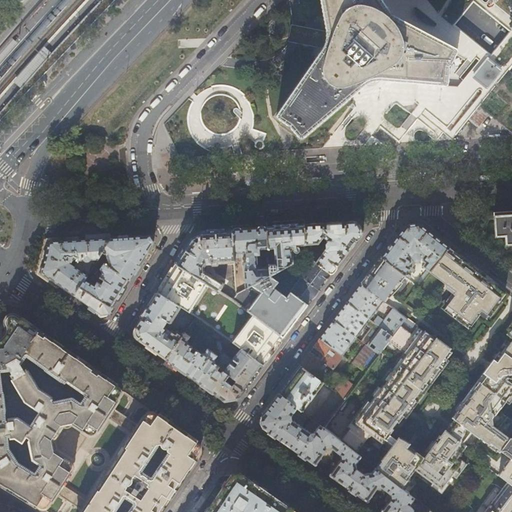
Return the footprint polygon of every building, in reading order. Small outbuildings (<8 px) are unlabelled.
[(454,52),(459,42),(445,37),(391,15),(380,0),(320,0),(323,16),(324,22),(325,29),(326,33),(326,40),(323,46),(309,67),(293,91),(281,109),(276,116),(282,121),(284,122),(290,126),(295,132),(296,133),(301,139),(352,95),(365,84),(372,81),(379,80),(417,83),(447,85),(449,63),(454,52)] [(481,105),(488,97),(508,70),(506,68),(491,56),(475,43),(453,25),(455,22),(457,19),(471,1),(472,0),(380,0),(391,15),(445,37),(459,42),(454,52),(469,60),(471,62),(476,56),(480,59),(458,85),(454,85),(447,85),(417,83),(416,90),(415,102),(414,104),(410,109),(409,110),(415,114),(418,117),(399,143),(409,143),(425,141),(436,141),(443,132),(452,140),(470,118),(480,106),(481,105)] [(511,0),(494,0),(494,1),(492,0),(472,0),(471,1),(510,33),(511,30),(511,0)] [(285,28),(285,25),(284,23),(282,20),(280,19),(277,18),(274,19),(271,20),(269,22),(268,25),(268,27),(268,30),(270,33),(272,35),(275,36),(278,36),(280,35),(283,33),(285,31),(285,28)] [(298,24),(291,23),(288,40),(301,42),(310,44),(323,46),(326,40),(326,33),(325,29),(313,27),(304,25),(302,25),(298,24)] [(511,30),(510,33),(503,43),(496,51),(494,53),(491,56),(506,68),(508,70),(511,67),(511,65),(511,30)] [(310,44),(310,42),(302,41),(301,42),(300,49),(309,51),(310,44)] [(449,63),(447,85),(454,85),(458,85),(480,59),(476,56),(471,62),(469,60),(454,52),(449,63)] [(511,72),(508,70),(488,97),(480,106),(511,132),(511,72)] [(379,127),(399,143),(418,117),(415,114),(409,110),(410,109),(414,104),(415,102),(416,90),(417,83),(379,80),(372,81),(365,84),(352,95),(353,98),(353,100),(354,101),(355,107),(353,110),(354,111),(356,112),(352,117),(354,119),(346,130),(345,131),(344,133),(344,135),(345,137),(347,139),(350,140),(352,140),(354,140),(355,139),(356,139),(364,129),(368,132),(371,134),(372,135),(364,145),(373,145),(383,144),(372,135),(376,131),(379,127)] [(474,122),(479,126),(496,106),(495,105),(496,104),(492,100),(488,97),(481,105),(480,106),(470,118),(474,122)] [(190,153),(190,152),(190,150),(189,149),(188,148),(187,147),(186,147),(184,147),(183,148),(182,149),(181,151),(181,152),(182,154),(182,155),(184,156),(185,156),(187,156),(188,155),(189,154),(190,153)] [(511,244),(511,211),(510,211),(494,212),(495,237),(505,237),(506,245),(511,244)] [(362,233),(356,222),(349,222),(318,224),(304,225),(305,244),(317,243),(321,239),(324,241),(325,239),(328,240),(325,244),(325,247),(315,262),(331,274),(344,256),(362,233)] [(413,224),(406,225),(393,242),(381,258),(405,276),(407,276),(409,274),(407,272),(409,269),(413,272),(415,270),(409,264),(412,261),(412,258),(409,256),(412,252),(414,259),(417,261),(419,258),(418,253),(419,253),(422,256),(421,257),(421,260),(424,262),(421,265),(426,270),(416,283),(418,285),(430,271),(449,247),(437,237),(418,223),(413,224)] [(305,244),(304,225),(285,226),(266,228),(268,248),(269,266),(270,275),(292,263),(292,256),(305,256),(305,244)] [(270,275),(269,266),(257,267),(256,250),(268,248),(266,228),(249,229),(232,230),(233,254),(242,253),(242,254),(245,289),(269,276),(270,275)] [(219,291),(224,284),(205,271),(204,267),(206,264),(210,264),(211,266),(216,265),(218,263),(234,262),(233,259),(233,254),(232,230),(213,231),(201,232),(192,238),(184,250),(175,264),(219,291)] [(115,260),(112,262),(109,266),(104,263),(100,268),(102,272),(99,277),(104,280),(101,284),(96,281),(94,285),(87,281),(89,278),(86,276),(80,286),(112,308),(120,295),(153,242),(149,235),(127,237),(110,238),(102,251),(105,253),(106,252),(114,257),(115,260)] [(87,272),(86,274),(71,263),(74,258),(77,261),(84,260),(84,261),(85,261),(86,262),(87,262),(88,262),(89,261),(90,261),(90,260),(97,259),(100,254),(102,251),(110,238),(88,239),(86,240),(49,242),(48,247),(47,252),(46,257),(41,272),(59,284),(74,295),(80,286),(86,276),(90,270),(87,268),(85,271),(87,272)] [(49,242),(46,242),(38,271),(41,272),(46,257),(47,252),(48,247),(49,242)] [(461,256),(460,257),(457,254),(449,247),(430,271),(454,290),(443,305),(469,325),(481,310),(490,317),(501,302),(499,300),(504,294),(496,287),(498,285),(494,282),(487,277),(485,275),(483,277),(461,260),(463,258),(461,256)] [(102,256),(100,254),(97,259),(90,270),(94,272),(102,261),(100,260),(102,256)] [(391,294),(405,276),(381,258),(369,274),(361,284),(382,300),(389,292),(391,294)] [(324,283),(331,274),(315,262),(313,261),(301,276),(318,290),(324,283)] [(270,355),(283,338),(232,299),(219,291),(175,264),(166,279),(157,292),(181,307),(214,330),(229,341),(240,349),(262,365),(270,355)] [(287,289),(283,286),(279,292),(274,288),(278,283),(269,276),(245,289),(236,294),(232,299),(283,338),(294,322),(308,304),(291,292),(287,298),(286,297),(283,295),(287,289)] [(313,298),(318,290),(301,276),(290,291),(291,292),(308,304),(313,298)] [(369,319),(382,300),(361,284),(354,293),(347,303),(369,319)] [(109,313),(112,308),(80,286),(74,295),(90,306),(101,314),(109,313)] [(171,323),(181,307),(157,292),(144,313),(135,327),(138,340),(151,349),(166,359),(182,336),(177,332),(177,330),(174,328),(170,333),(166,331),(169,327),(165,324),(162,328),(159,325),(162,318),(169,323),(171,323)] [(389,292),(382,300),(385,302),(391,294),(389,292)] [(388,341),(391,336),(380,327),(369,319),(347,303),(341,311),(334,320),(333,321),(355,337),(366,345),(377,354),(388,341)] [(391,336),(405,318),(393,309),(380,327),(391,336)] [(120,397),(121,392),(121,390),(120,389),(119,388),(107,379),(48,338),(46,336),(48,334),(18,313),(15,312),(13,312),(10,312),(6,315),(2,318),(2,322),(6,322),(6,330),(5,333),(2,337),(0,338),(0,483),(42,508),(44,509),(47,508),(49,507),(52,503),(53,503),(60,491),(73,469),(74,467),(73,465),(72,463),(54,451),(53,442),(62,427),(71,425),(86,435),(89,436),(91,436),(93,435),(95,434),(97,431),(98,432),(110,413),(117,401),(120,397)] [(388,341),(405,355),(382,385),(381,385),(380,385),(368,402),(369,403),(355,422),(353,421),(339,440),(355,453),(368,437),(380,445),(383,442),(388,436),(387,435),(392,429),(391,427),(395,421),(397,422),(398,421),(402,415),(401,414),(407,406),(407,405),(409,406),(414,399),(413,398),(418,391),(419,389),(421,390),(426,383),(425,382),(430,375),(431,374),(433,375),(438,368),(437,366),(439,363),(443,358),(445,359),(450,352),(447,349),(448,348),(436,338),(435,338),(434,339),(433,339),(430,337),(430,335),(424,330),(423,331),(420,329),(418,330),(415,327),(413,328),(411,327),(410,326),(412,323),(405,318),(391,336),(388,341)] [(439,436),(437,435),(432,442),(433,443),(428,450),(426,453),(425,452),(421,457),(418,460),(412,455),(414,452),(408,447),(407,449),(404,447),(406,443),(397,439),(395,442),(390,448),(375,469),(402,490),(413,475),(437,492),(450,475),(454,478),(463,466),(458,463),(458,462),(459,460),(455,457),(463,446),(461,442),(469,432),(498,453),(499,451),(508,439),(511,433),(511,424),(501,416),(501,415),(497,412),(504,402),(508,405),(511,399),(511,320),(506,329),(511,333),(511,339),(510,342),(508,341),(500,352),(502,353),(496,362),(492,359),(487,365),(482,372),(485,375),(484,377),(480,382),(478,381),(473,388),(474,389),(468,397),(466,396),(462,401),(461,403),(463,404),(458,411),(457,411),(455,410),(450,417),(451,418),(451,419),(452,419),(447,426),(439,436)] [(342,355),(355,337),(333,321),(327,330),(321,337),(320,339),(342,355)] [(226,345),(229,341),(214,330),(211,334),(226,345)] [(250,381),(262,365),(240,349),(232,360),(237,364),(237,365),(235,368),(229,364),(228,366),(224,367),(224,372),(222,374),(219,375),(216,373),(219,369),(214,365),(213,361),(215,359),(217,360),(218,359),(219,357),(208,349),(204,353),(201,354),(197,351),(198,349),(194,346),(193,348),(188,345),(188,340),(190,336),(185,333),(182,336),(166,359),(179,368),(194,379),(212,392),(225,401),(237,399),(250,381)] [(343,356),(342,355),(320,339),(317,343),(314,347),(318,350),(322,353),(324,357),(321,361),(330,367),(331,368),(337,372),(339,373),(342,369),(336,364),(343,356)] [(377,354),(366,345),(353,362),(364,371),(377,354)] [(327,370),(330,367),(321,361),(317,357),(310,352),(304,360),(300,366),(314,376),(320,369),(322,370),(324,368),(327,370)] [(303,409),(323,383),(314,376),(300,366),(289,380),(279,394),(297,408),(303,412),(304,410),(303,409)] [(333,377),(337,372),(331,368),(327,373),(333,377)] [(354,385),(345,378),(334,391),(344,398),(354,385)] [(344,398),(334,391),(312,420),(319,425),(322,427),(344,398)] [(414,508),(412,509),(410,505),(414,499),(402,490),(375,469),(371,473),(364,474),(362,473),(364,471),(362,469),(361,468),(359,471),(357,469),(356,463),(360,457),(355,453),(339,440),(322,427),(319,425),(313,433),(310,433),(291,420),(291,417),(297,408),(279,394),(270,405),(262,416),(264,429),(275,436),(292,448),(313,463),(315,465),(327,448),(331,448),(340,454),(340,459),(330,475),(349,488),(367,501),(376,488),(380,488),(381,488),(390,495),(390,499),(382,511),(383,511),(415,511),(416,510),(414,508)] [(97,489),(85,507),(81,511),(160,511),(187,472),(199,455),(197,442),(175,427),(154,412),(153,412),(152,412),(150,412),(148,412),(147,413),(145,414),(143,417),(142,417),(135,429),(123,447),(124,448),(98,489),(97,489)] [(510,459),(511,460),(511,433),(508,439),(499,451),(510,459)] [(395,442),(388,436),(383,442),(390,448),(395,442)] [(511,485),(511,460),(510,459),(504,467),(498,475),(507,482),(511,485)] [(295,511),(277,499),(243,475),(240,473),(231,475),(205,511),(295,511)] [(511,511),(511,485),(507,482),(483,511),(511,511)]
